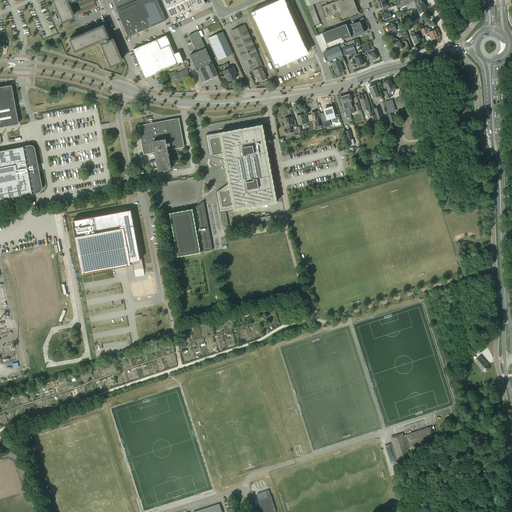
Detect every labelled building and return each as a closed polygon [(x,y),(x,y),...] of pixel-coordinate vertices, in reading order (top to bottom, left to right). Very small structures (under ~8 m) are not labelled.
[(64,0),(52,0),(61,21),(72,17),(64,0)] [(76,14),(96,7),(92,0),(81,0),(72,4),(76,14)] [(156,0),(136,0),(116,9),(128,37),(165,21),(156,0)] [(162,0),(171,19),(206,3),(204,0),(162,0)] [(255,10),(251,12),(254,18),(273,62),(276,68),(280,66),(298,58),(299,56),(307,53),(305,48),(306,47),(305,46),(287,5),(287,4),(285,4),(283,0),(281,0),(278,2),(277,1),(255,11),(255,10)] [(339,0),(321,7),(325,17),(340,11),(343,18),(342,18),(342,19),(358,13),(358,12),(357,13),(352,0),(339,0)] [(384,0),(376,0),(378,4),(377,4),(378,7),(379,7),(379,8),(382,7),(383,10),(390,7),(389,4),(386,5),(384,0)] [(403,2),(402,2),(403,5),(409,2),(412,9),(416,7),(424,4),(422,0),(407,0),(403,2)] [(320,23),(312,4),(307,6),(314,25),(320,23)] [(416,7),(419,13),(424,11),(427,10),(424,4),(416,7)] [(385,13),(382,14),(384,20),(391,17),(390,13),(398,10),(396,5),(388,8),(389,11),(385,12),(385,13)] [(353,24),(352,25),(354,30),(364,26),(362,21),(353,24)] [(390,24),(386,25),(388,32),(392,30),(393,32),(396,31),(395,29),(396,29),(394,25),(398,23),(397,21),(393,22),(389,23),(390,24)] [(346,24),(322,33),(326,43),(341,37),(342,40),(351,37),(346,24)] [(244,25),(230,31),(243,61),(250,58),(253,66),(251,68),(252,71),(253,71),(258,81),(262,80),(262,81),(266,79),(265,78),(266,78),(261,67),(263,66),(244,25)] [(101,26),(69,39),(74,50),(105,36),(101,26)] [(364,26),(354,30),(356,35),(357,35),(366,31),(364,26)] [(424,28),(421,29),(423,35),(429,33),(431,40),(434,38),(436,39),(437,37),(438,37),(437,35),(439,34),(437,28),(434,29),(435,30),(431,31),(430,29),(428,29),(427,28),(424,30),(424,28)] [(408,38),(405,29),(400,31),(401,31),(404,39),(408,38)] [(198,31),(189,35),(196,50),(195,50),(197,52),(191,55),(190,54),(190,55),(196,69),(197,68),(197,70),(202,82),(207,79),(209,78),(218,74),(213,63),(206,48),(198,31)] [(222,32),(208,38),(218,60),(232,53),(222,32)] [(413,32),(410,33),(411,37),(412,40),(413,39),(415,43),(418,42),(418,43),(420,42),(420,41),(421,41),(418,34),(414,36),(413,32)] [(178,63),(183,62),(179,52),(175,54),(167,35),(133,50),(145,78),(156,74),(156,73),(171,66),(178,63)] [(393,35),(390,36),(392,43),(394,47),(395,47),(396,51),(399,49),(400,50),(401,50),(402,49),(402,48),(399,40),(396,39),(394,38),(393,35)] [(110,40),(100,44),(109,65),(120,61),(110,40)] [(367,42),(361,45),(364,52),(367,51),(368,54),(371,61),(374,60),(376,60),(376,59),(377,58),(374,51),(370,53),(369,50),(367,42)] [(345,48),(341,50),(344,56),(353,53),(358,66),(361,65),(362,65),(363,65),(363,64),(364,63),(361,55),(357,57),(353,45),(345,48)] [(339,46),(325,52),(328,61),(342,56),(339,46)] [(339,60),(332,63),(336,74),(343,71),(339,60)] [(175,70),(169,73),(171,79),(176,77),(178,81),(190,76),(186,68),(189,67),(187,61),(183,63),(185,68),(176,73),(175,70)] [(233,66),(223,71),(227,82),(236,78),(234,74),(236,73),(233,66)] [(390,78),(383,81),(387,90),(384,92),(386,98),(391,96),(390,92),(398,88),(396,83),(392,85),(390,78)] [(10,85),(0,86),(0,127),(17,124),(10,85)] [(375,85),(369,87),(373,99),(380,96),(375,85)] [(351,101),(352,101),(350,94),(345,95),(350,113),(351,115),(355,114),(353,108),(353,106),(352,106),(351,101)] [(365,94),(358,96),(363,111),(370,109),(365,94)] [(350,113),(345,95),(340,97),(342,104),(343,104),(344,107),(344,109),(346,117),(351,115),(350,113)] [(327,111),(320,114),(324,124),(324,127),(327,126),(327,123),(330,122),(329,119),(335,117),(335,116),(336,116),(334,108),(332,108),(332,107),(327,109),(327,111)] [(379,107),(374,109),(378,119),(383,118),(379,107)] [(311,114),(308,116),(309,122),(311,128),(312,128),(313,130),(316,130),(315,127),(319,126),(320,127),(321,127),(320,125),(322,124),(321,121),(319,121),(316,111),(311,112),(311,114)] [(304,114),(296,116),(297,120),(298,120),(299,125),(306,123),(304,114)] [(286,129),(284,129),(285,133),(294,131),(293,126),(291,117),(284,118),(286,129)] [(179,118),(147,124),(138,126),(143,155),(155,153),(158,171),(163,170),(164,171),(166,171),(166,170),(171,169),(168,155),(169,155),(169,152),(168,153),(168,150),(184,147),(179,118)] [(265,125),(208,136),(212,156),(227,160),(232,184),(219,193),(223,213),(280,203),(265,125)] [(0,198),(22,195),(27,194),(31,193),(32,193),(32,194),(37,193),(38,192),(39,192),(40,191),(41,191),(41,190),(41,189),(41,188),(41,187),(38,171),(40,171),(39,164),(37,164),(34,148),(34,147),(33,146),(32,145),(31,145),(30,145),(29,145),(28,145),(23,146),(23,147),(21,147),(13,149),(0,151),(0,198)] [(192,209),(170,213),(178,256),(213,250),(203,201),(192,209)] [(135,224),(134,224),(131,210),(117,212),(109,214),(72,220),(73,226),(82,274),(131,265),(130,262),(132,262),(135,277),(145,275),(135,224)] [(248,219),(249,224),(266,221),(265,216),(248,219)] [(480,356),(474,361),(482,370),(483,369),(486,370),(488,368),(487,366),(488,365),(480,356)] [(394,443),(386,445),(392,466),(396,465),(395,463),(398,462),(399,464),(411,460),(407,448),(410,446),(434,439),(431,427),(403,435),(403,434),(396,436),(397,439),(393,440),(394,443)] [(271,496),(258,500),(262,511),(274,511),(275,511),(276,511),(271,496)]
